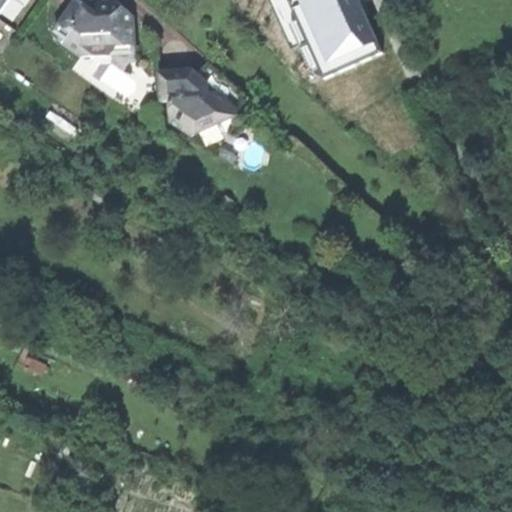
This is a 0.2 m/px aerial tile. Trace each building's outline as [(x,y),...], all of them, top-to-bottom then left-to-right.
[(75,0),(54,31),(68,41),(64,45),(79,56),(111,55),(112,63),(136,62),(133,17),(114,0),(75,0)] [(255,0),(272,20),(274,19),(294,1),(295,0),(255,0)] [(294,1),(274,19),(290,36),(306,22),(306,15),(294,1)] [(171,97),(173,121),(194,136),(240,115),(237,109),(248,97),(213,66),(203,77),(200,75),(197,75),(197,70),(192,67),(165,70),(167,93),(171,97)] [(167,93),(165,70),(159,70),(162,97),(171,97),(167,93)]
